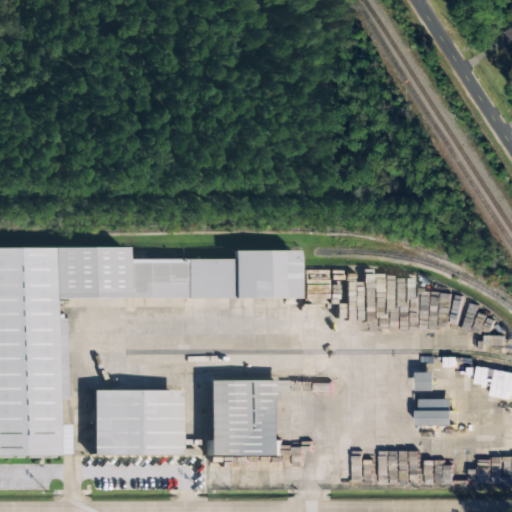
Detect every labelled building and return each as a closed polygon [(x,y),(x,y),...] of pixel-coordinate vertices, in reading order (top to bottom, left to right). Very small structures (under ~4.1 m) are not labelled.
[(0,248),(0,456),(65,456),(65,425),(54,425),(54,399),(63,399),(63,319),(53,319),(53,299),(296,299),(296,251),(230,251),(230,260),(125,260),(125,248),(0,248)] [(436,391),(436,373),(418,373),(418,391),(436,391)] [(282,381),(205,380),(204,456),(282,457),(282,381)] [(89,390),(88,455),(177,456),(177,391),(89,390)] [(419,426),(453,425),(453,410),(444,410),(444,401),(419,401),(419,426)]
